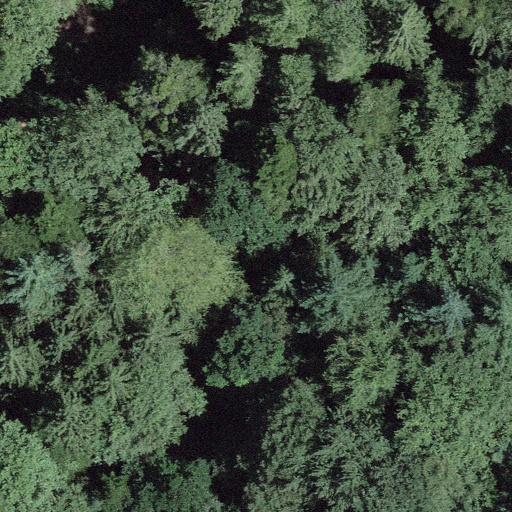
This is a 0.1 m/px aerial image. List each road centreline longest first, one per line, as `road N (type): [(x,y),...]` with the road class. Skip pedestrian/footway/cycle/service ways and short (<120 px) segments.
road 1 (track): [(63,511),(236,345),(511,49)]
road 2 (track): [(236,345),(108,0)]
road 3 (track): [(236,345),(289,511)]
